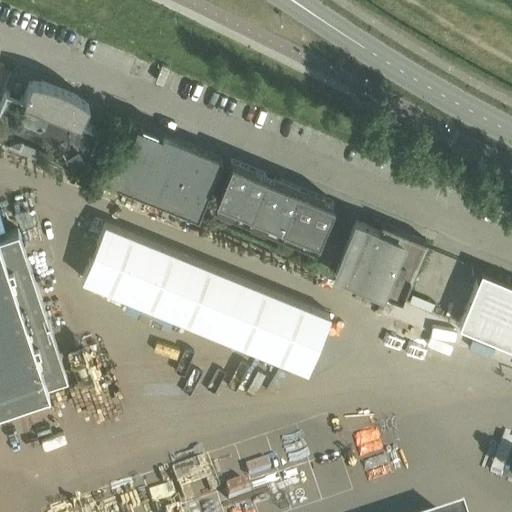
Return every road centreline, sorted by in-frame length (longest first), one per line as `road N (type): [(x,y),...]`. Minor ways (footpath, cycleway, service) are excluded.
road 1 (unclassified): [(511,246),(0,37)]
road 2 (tertiary): [(511,128),(381,61)]
